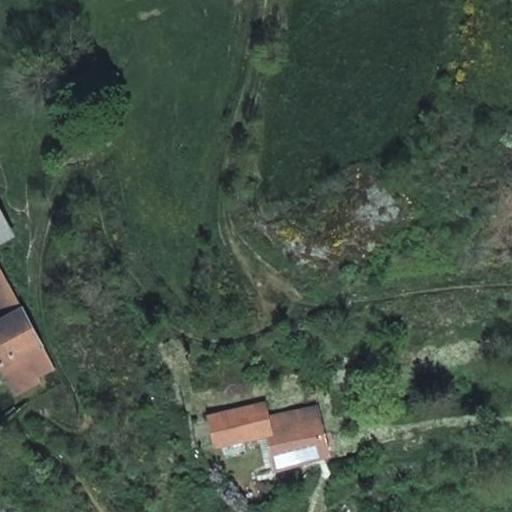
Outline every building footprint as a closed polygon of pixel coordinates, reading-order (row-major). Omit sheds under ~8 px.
[(0,241),(14,234),(0,206),(0,241)] [(0,315),(2,318),(24,306),(0,261),(0,315)] [(40,376),(57,365),(24,306),(2,318),(0,319),(0,362),(19,391),(42,378),(40,376)] [(273,468),(328,453),(322,430),(320,423),(303,427),(301,420),(293,422),(290,407),(266,412),(264,404),(252,407),(240,410),(247,438),(269,433),(273,468)] [(216,446),(247,438),(240,410),(210,418),(216,446)]
